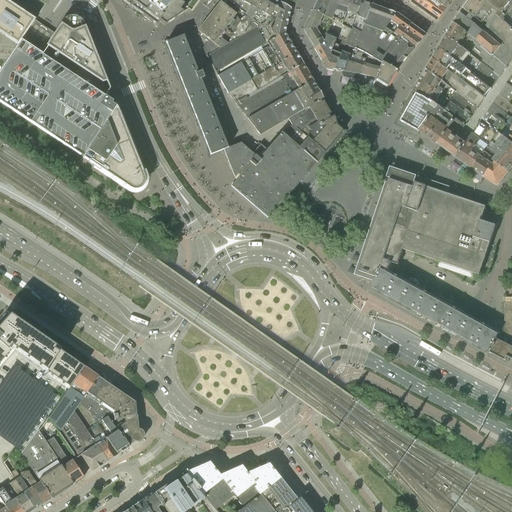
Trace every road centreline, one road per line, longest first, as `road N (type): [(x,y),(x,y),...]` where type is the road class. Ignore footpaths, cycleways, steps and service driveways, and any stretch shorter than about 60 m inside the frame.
road 1 (secondary): [(511,408),(354,322),(325,294)]
road 2 (secondary): [(311,362),(366,358),(511,434)]
road 3 (secondary): [(0,263),(131,352),(168,393)]
road 4 (secondary): [(180,323),(137,326),(0,228)]
road 5 (residential): [(101,511),(133,491),(139,481),(131,468),(118,468),(52,511)]
road 6 (unclassified): [(113,54),(143,133),(176,189)]
road 7 (tertiary): [(356,511),(292,428),(284,405)]
road 8 (tertiary): [(251,426),(279,438),(338,511)]
